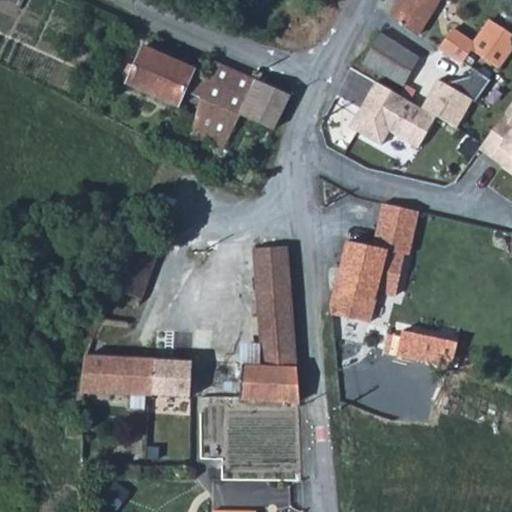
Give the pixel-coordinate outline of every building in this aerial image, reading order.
[(394,0),(386,15),(414,32),(431,0),(394,0)] [(452,26),(437,47),(441,50),(456,61),(467,45),(500,66),(511,46),(511,35),(487,20),(472,40),(452,26)] [(379,32),(360,63),(402,84),(405,78),(412,66),(418,56),(379,32)] [(452,68),(483,89),(492,95),(502,80),(508,71),(500,66),(467,45),(456,61),(452,68)] [(143,48),(128,82),(178,104),(193,68),(168,58),(143,48)] [(436,57),(432,63),(447,75),(435,92),(436,93),(439,95),(465,113),(483,89),(452,68),(456,61),(441,50),(436,57)] [(256,78),(213,60),(205,90),(194,124),(192,132),(226,148),(241,114),(239,113),(256,78)] [(424,72),(412,66),(405,78),(417,84),(424,72)] [(433,77),(424,72),(417,84),(427,89),(433,77)] [(291,94),(256,78),(239,113),(241,114),(274,129),(291,94)] [(435,115),(374,80),(359,107),(363,109),(352,128),(380,143),(387,130),(417,146),(435,115)] [(511,100),(478,148),(492,158),(502,165),(511,172),(511,100)] [(342,285),(335,316),(373,319),(383,287),(403,288),(407,248),(411,249),(421,213),(385,203),(377,248),(351,241),(342,285)] [(117,266),(149,276),(158,253),(126,240),(117,266)] [(240,397),(298,401),(296,351),(286,246),(252,247),(258,334),(260,362),(241,361),(240,397)] [(117,266),(107,289),(136,295),(142,296),(149,276),(117,266)] [(396,354),(441,366),(442,364),(450,365),(452,353),(453,350),(399,338),(396,354)] [(150,356),(85,353),(84,357),(81,389),(148,393),(150,356)] [(184,358),(150,356),(148,393),(183,394),(184,358)] [(184,358),(183,394),(190,394),(191,358),(184,358)] [(190,394),(240,397),(241,361),(191,358),(190,394)]
